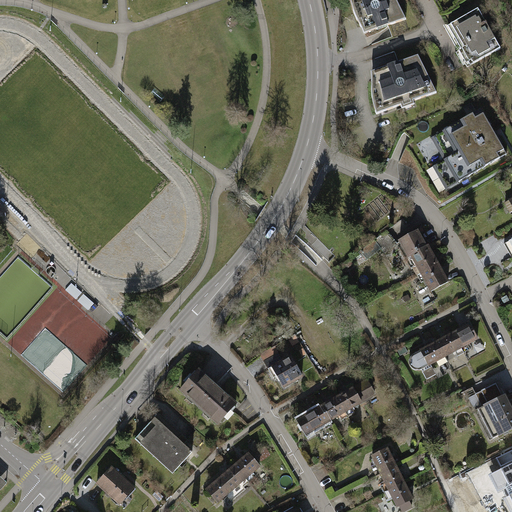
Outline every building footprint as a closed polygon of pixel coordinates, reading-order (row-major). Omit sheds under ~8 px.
[(409,30),(399,0),(346,0),(362,46),(409,30)] [(483,11),(452,30),(476,71),(508,52),(483,11)] [(370,76),(377,117),(441,93),(423,53),(370,76)] [(482,114),(445,136),(458,158),(450,162),(462,183),(507,157),(482,114)] [(438,165),(429,169),(440,192),(448,188),(438,165)] [(511,198),(503,204),(509,213),(511,211),(511,198)] [(423,231),(399,244),(413,270),(437,256),(423,231)] [(453,284),(437,256),(413,270),(429,297),(453,284)] [(471,322),(452,332),(461,349),(480,340),(471,322)] [(452,332),(436,340),(446,357),(461,349),(452,332)] [(436,340),(420,349),(421,350),(414,354),(411,357),(409,360),(410,365),(414,369),(418,370),(422,368),(429,365),(430,366),(446,357),(436,340)] [(263,361),(273,378),(276,376),(283,388),(302,376),(289,355),(282,360),(277,353),(263,361)] [(201,368),(177,393),(216,429),(239,404),(201,368)] [(511,400),(502,381),(475,395),(488,420),(511,407),(511,400)] [(371,383),(347,396),(356,415),(382,401),(371,383)] [(347,396),(324,407),(334,427),(356,415),(347,396)] [(324,407),(296,422),(307,441),(334,427),(324,407)] [(511,433),(511,407),(488,420),(498,441),(511,433)] [(198,452),(162,418),(138,443),(174,477),(198,452)] [(402,466),(393,448),(371,460),(381,478),(402,466)] [(229,473),(241,487),(261,469),(250,456),(229,473)] [(511,493),(511,462),(501,468),(510,485),(506,487),(510,495),(511,493)] [(116,466),(96,485),(120,509),(139,491),(116,466)] [(412,483),(402,466),(381,478),(390,495),(412,483)] [(206,494),(218,507),(241,487),(229,473),(206,494)] [(0,477),(0,492),(8,484),(0,477)] [(421,499),(412,483),(390,495),(400,511),(421,499)]
